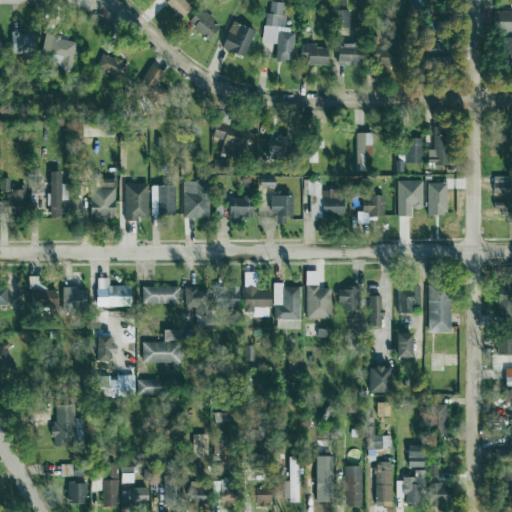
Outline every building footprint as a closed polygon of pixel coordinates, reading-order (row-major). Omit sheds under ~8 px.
[(161,0),(178,17),(189,7),(182,0),(161,0)] [(408,0),(408,6),(421,8),(421,0),(408,0)] [(275,44),(273,60),(290,61),(292,30),(283,29),(285,16),(280,15),(281,3),(268,2),(267,13),(263,12),(260,42),(275,44)] [(210,23),(213,16),(194,9),(186,30),(209,39),(214,25),(210,23)] [(346,27),(347,9),(332,9),(331,26),(346,27)] [(511,10),(492,10),(491,37),(499,37),(499,62),(511,62),(511,37),(510,37),(511,10)] [(219,47),(242,57),(253,30),(230,20),(219,47)] [(33,32),(8,32),(8,53),(33,53),(33,32)] [(68,71),(74,40),(42,34),(38,61),(58,64),(57,69),(68,71)] [(423,39),(423,57),(442,57),(442,39),(423,39)] [(394,40),(386,40),(386,45),(370,45),(369,65),(394,65),(394,40)] [(335,64),(356,65),(357,44),(335,43),(335,64)] [(325,63),(325,45),(299,44),(298,62),(325,63)] [(94,67),(120,79),(126,64),(100,52),(94,67)] [(209,137),(221,139),(218,152),(231,155),(233,149),(242,151),(246,130),(212,123),(209,137)] [(431,127),(430,155),(425,155),(425,164),(445,164),(445,127),(431,127)] [(354,170),(362,170),(362,145),(369,145),(369,132),(353,132),(354,170)] [(265,157),(282,158),(283,137),(266,136),(265,157)] [(421,138),(402,137),(402,162),(420,163),(421,138)] [(305,162),(315,162),(315,147),(321,147),(321,140),(306,140),(305,162)] [(58,184),(58,171),(46,171),(46,216),(58,216),(58,199),(65,199),(65,184),(58,184)] [(500,208),(500,215),(510,215),(509,175),(490,176),(491,198),(491,208),(500,208)] [(5,214),(22,213),(21,189),(7,190),(6,177),(0,177),(0,191),(4,191),(5,214)] [(112,178),(95,179),(95,187),(86,187),(87,218),(113,218),(112,178)] [(337,217),(338,190),(318,189),(319,180),(307,179),(305,216),(337,217)] [(394,216),(409,216),(409,208),(420,208),(420,180),(395,180),(394,216)] [(180,218),(205,217),(204,181),(180,181),(180,218)] [(443,182),(424,182),(425,214),(444,214),(443,182)] [(121,183),(122,220),(136,220),(136,216),(146,216),(145,183),(121,183)] [(171,185),(148,185),(148,215),(172,214),(171,185)] [(381,194),(359,195),(360,216),(382,214),(381,194)] [(289,216),(290,195),(268,195),(267,213),(273,213),(273,223),(283,223),(283,216),(289,216)] [(226,197),(226,217),(249,217),(249,198),(226,197)] [(268,317),(267,291),(254,291),(254,272),(240,272),(242,312),(250,312),(250,317),(268,317)] [(107,278),(94,278),(94,306),(126,307),(127,287),(106,286),(107,278)] [(297,286),(280,286),(280,282),(272,282),(272,328),(297,328),(297,286)] [(494,320),(511,320),(511,284),(495,284),(494,320)] [(447,326),(446,285),(425,285),(426,326),(447,326)] [(177,286),(139,286),(139,304),(177,304),(177,286)] [(182,286),(182,308),(202,308),(203,287),(182,286)] [(236,286),(212,286),(213,307),(236,306),(236,286)] [(417,286),(394,287),(395,313),(410,313),(410,306),(417,306),(417,286)] [(84,287),(60,287),(59,304),(84,304),(84,287)] [(336,310),(357,310),(356,287),(335,287),(336,310)] [(53,306),(54,289),(29,289),(29,306),(53,306)] [(378,295),(366,295),(367,327),(379,326),(378,295)] [(176,362),(177,329),(160,329),(160,341),(140,341),(139,362),(176,362)] [(410,333),(394,333),(393,357),(409,358),(410,333)] [(94,360),(106,360),(106,353),(111,352),(111,335),(93,336),(94,360)] [(511,354),(511,336),(494,336),(495,354),(511,354)] [(0,344),(0,371),(13,367),(4,343),(0,344)] [(252,361),(252,345),(242,345),(242,361),(252,361)] [(299,357),(286,358),(286,372),(299,372),(299,357)] [(365,392),(386,392),(386,367),(366,366),(365,392)] [(511,368),(503,368),(502,385),(511,385),(511,368)] [(132,394),(131,375),(106,376),(97,376),(97,390),(105,390),(105,395),(132,394)] [(135,394),(159,394),(159,379),(135,379),(135,394)] [(443,403),(427,404),(428,434),(444,433),(443,403)] [(80,418),(71,418),(72,405),(52,404),(50,446),(69,446),(69,433),(79,433),(80,418)] [(389,433),(365,432),(364,447),(388,448),(389,433)] [(205,434),(190,434),(191,457),(206,456),(205,434)] [(218,439),(211,439),(212,454),(219,454),(218,439)] [(405,466),(420,466),(421,445),(405,445),(405,466)] [(286,479),(281,479),(281,495),(287,496),(286,502),(297,503),(298,456),(287,456),(286,479)] [(99,506),(114,506),(114,460),(99,460),(99,475),(88,475),(88,491),(99,491),(99,506)] [(118,483),(131,482),(131,461),(118,461),(118,483)] [(388,501),(387,462),(372,462),(373,506),(381,505),(381,501),(388,501)] [(58,476),(81,476),(80,463),(58,464),(58,476)] [(435,464),(426,464),(427,477),(435,477),(435,464)] [(359,466),(342,465),(341,506),(359,506),(359,466)] [(499,487),(507,488),(508,472),(500,471),(499,487)] [(209,494),(218,494),(218,506),(229,506),(230,480),(210,479),(209,494)] [(161,480),(161,500),(174,500),(175,480),(161,480)] [(417,505),(417,481),(400,480),(400,504),(417,505)] [(84,482),(64,482),(64,503),(83,503),(84,482)] [(426,483),(426,504),(450,505),(450,484),(426,483)] [(251,505),(267,506),(267,486),(251,486),(251,505)] [(119,504),(145,504),(145,488),(119,488),(119,504)]
